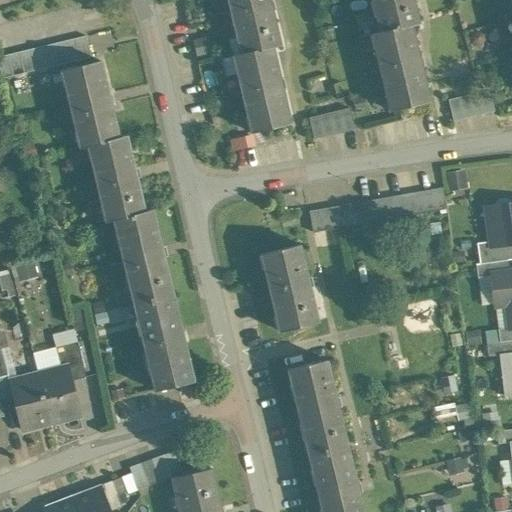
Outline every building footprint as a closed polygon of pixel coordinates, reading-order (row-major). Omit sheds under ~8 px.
[(269,0),(227,0),(240,53),(272,46),(280,44),(269,0)] [(419,22),(413,0),(371,0),(379,31),(379,32),(411,24),(419,22)] [(411,24),(379,32),(379,31),(371,33),(389,110),(429,100),(411,24)] [(91,57),(86,35),(75,38),(80,59),(91,57)] [(75,38),(63,41),(69,62),(80,59),(75,38)] [(69,62),(63,41),(52,44),(57,65),(69,62)] [(52,44),(41,46),(46,67),(57,65),(52,44)] [(46,67),(41,46),(30,49),(35,70),(46,67)] [(272,46),(240,53),(232,55),(250,132),(290,122),(272,46)] [(30,49),(19,52),(24,73),(35,70),(30,49)] [(19,52),(8,54),(13,76),(24,73),(19,52)] [(8,54),(0,56),(0,71),(2,78),(13,76),(8,54)] [(119,137),(100,60),(61,70),(79,147),(87,145),(119,137)] [(489,90),(478,92),(483,113),(494,111),(489,90)] [(478,92),(468,95),(473,116),(483,113),(478,92)] [(468,95),(458,97),(463,118),(473,116),(468,95)] [(458,97),(448,100),(453,121),(463,118),(458,97)] [(354,129),(349,108),(339,110),(344,131),(354,129)] [(339,110),(329,113),(334,134),(344,131),(339,110)] [(329,113),(318,115),(323,136),(334,134),(329,113)] [(318,115),(308,117),(313,138),(323,136),(318,115)] [(127,135),(119,137),(87,145),(105,220),(112,219),(145,211),(127,135)] [(442,187),(432,189),(436,210),(446,208),(442,187)] [(432,189),(421,191),(425,212),(436,210),(432,189)] [(421,191),(411,192),(415,214),(425,212),(421,191)] [(411,192),(401,194),(405,216),(415,214),(411,192)] [(401,194),(391,196),(395,217),(405,216),(401,194)] [(391,196),(380,198),(384,219),(395,217),(391,196)] [(380,198),(370,200),(374,221),(384,219),(380,198)] [(511,203),(505,199),(498,200),(494,206),(487,207),(491,241),(492,245),(511,242),(511,203)] [(370,200),(360,201),(364,223),(374,221),(370,200)] [(360,201),(350,203),(354,225),(364,223),(360,201)] [(350,203),(340,205),(343,226),(354,225),(350,203)] [(340,205),(329,207),(333,228),(343,226),(340,205)] [(333,228),(329,207),(319,209),(323,230),(333,228)] [(152,209),(145,211),(112,219),(133,304),(173,294),(152,209)] [(319,209),(309,211),(312,232),(323,230),(319,209)] [(511,242),(492,245),(491,241),(476,243),(479,263),(507,259),(511,258),(511,242)] [(300,244),(260,254),(278,330),(318,321),(300,244)] [(479,263),(475,264),(477,277),(490,275),(490,274),(509,271),(507,259),(479,263)] [(494,303),(495,305),(511,303),(511,271),(509,271),(490,274),(490,275),(477,277),(481,305),(494,303)] [(173,294),(133,304),(154,390),(194,380),(173,294)] [(511,303),(495,305),(497,328),(509,327),(510,328),(511,327),(511,303)] [(509,327),(497,328),(499,342),(511,340),(511,327),(510,328),(509,327)] [(511,340),(499,342),(486,343),(488,356),(499,355),(499,354),(511,352),(511,340)] [(77,342),(55,347),(61,369),(67,367),(71,380),(85,377),(77,342)] [(1,348),(0,348),(0,377),(9,375),(1,348)] [(511,352),(499,354),(499,355),(504,395),(511,394),(511,352)] [(327,359),(287,369),(308,455),(347,445),(327,359)] [(61,369),(38,374),(50,421),(79,413),(71,380),(67,367),(61,369)] [(38,374),(9,382),(21,428),(50,421),(38,374)] [(511,428),(496,431),(497,441),(509,440),(511,439),(511,428)] [(363,511),(347,445),(308,455),(321,511),(363,511)] [(174,450),(162,454),(171,477),(182,473),(174,450)] [(162,454),(151,458),(159,481),(171,477),(162,454)] [(151,458),(140,462),(148,485),(159,481),(151,458)] [(140,462),(129,467),(137,489),(148,485),(140,462)] [(211,467),(171,477),(171,480),(172,479),(179,511),(221,511),(211,470),(212,470),(211,467)] [(121,476),(111,480),(113,483),(117,495),(127,491),(121,476)] [(113,483),(102,487),(111,511),(116,511),(123,510),(117,495),(113,483)] [(111,511),(102,487),(74,498),(78,511),(111,511)] [(78,511),(74,498),(46,509),(46,511),(78,511)]
